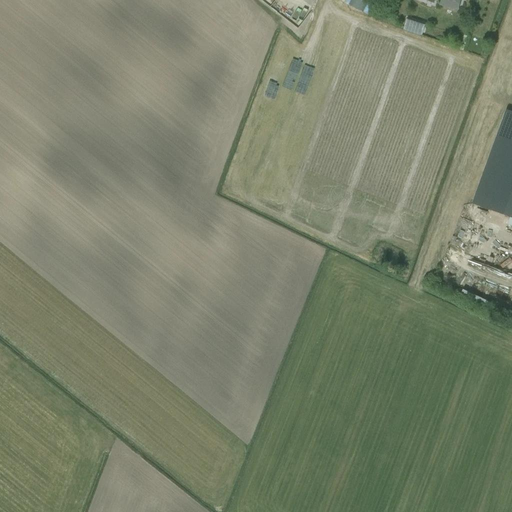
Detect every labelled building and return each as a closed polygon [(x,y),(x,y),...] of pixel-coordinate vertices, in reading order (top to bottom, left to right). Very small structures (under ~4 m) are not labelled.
[(297,17),(304,12),(301,8),(294,13),(297,17)] [(379,20),(386,22),(389,12),(383,10),(379,20)] [(406,22),(403,30),(421,36),(424,28),(406,22)] [(483,39),(471,35),(466,51),(478,55),(483,39)] [(511,226),(511,113),(506,111),(503,120),(472,204),(510,218),(507,225),(511,226)] [(511,318),(511,312),(463,290),(461,295),(511,318)]
